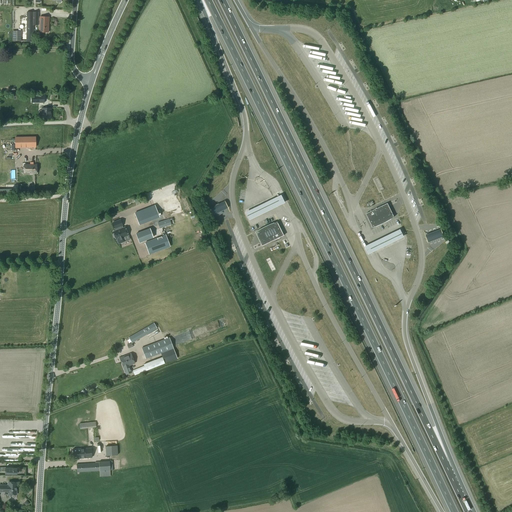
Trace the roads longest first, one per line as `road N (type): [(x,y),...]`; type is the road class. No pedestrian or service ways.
road 1 (motorway): [(207,0),(454,511)]
road 2 (motorway): [(447,468),(224,0)]
road 3 (tertiary): [(37,511),(79,124)]
road 4 (motorway): [(447,468),(406,346),(405,312)]
road 5 (motorway): [(200,0),(246,140)]
